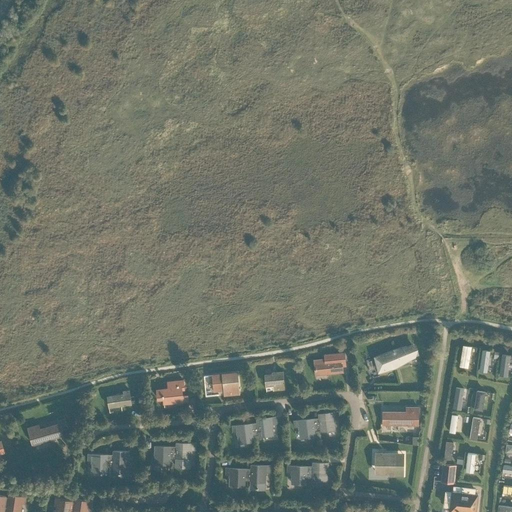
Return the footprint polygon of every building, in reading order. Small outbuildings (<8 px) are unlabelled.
[(468,367),(472,346),(464,344),(460,365),(468,367)] [(394,352),(375,357),(379,372),(396,367),(394,362),(415,356),(412,345),(393,350),(394,352)] [(487,371),(491,350),(483,349),(480,370),(487,371)] [(315,375),(343,372),(342,366),(345,365),(344,353),(325,355),(325,359),(313,361),(315,375)] [(508,376),(511,355),(502,354),(500,374),(508,376)] [(273,374),(265,375),(266,385),(273,384),(273,390),(284,389),(284,383),(284,381),(283,372),(272,373),(273,374)] [(240,393),(238,373),(213,375),(214,390),(224,389),(225,394),(240,393)] [(168,388),(162,389),(156,389),(158,401),(164,400),(164,403),(188,401),(187,393),(182,394),(181,387),(184,387),(183,379),(167,381),(168,388)] [(461,409),(464,388),(456,387),(453,407),(461,409)] [(123,394),(107,397),(109,407),(131,404),(131,403),(135,403),(134,397),(130,397),(129,390),(123,391),(123,394)] [(483,410),(485,391),(477,390),(474,409),(483,410)] [(410,412),(383,412),(383,424),(418,425),(418,408),(410,408),(410,412)] [(316,419),(317,430),(321,429),(321,431),(333,430),(332,419),(334,419),(334,413),(319,415),(319,419),(316,419)] [(455,432),(458,414),(452,414),(450,431),(455,432)] [(477,438),(481,417),(473,416),(470,437),(477,438)] [(258,424),(254,424),(256,435),(259,434),(259,437),(272,435),(270,424),(276,424),(276,417),(257,420),(258,424)] [(316,419),(294,421),(295,428),(301,427),(302,438),(315,436),(314,430),(317,430),(316,419)] [(38,424),(28,427),(32,443),(32,444),(33,443),(34,445),(41,443),(40,441),(42,441),(63,435),(62,429),(67,428),(65,420),(58,422),(59,424),(40,430),(38,424)] [(236,426),(232,427),(233,433),(239,432),(240,443),(253,441),(252,435),(256,435),(254,424),(236,426)] [(451,462),(454,442),(447,441),(444,461),(451,462)] [(173,448),(173,458),(176,458),(176,461),(176,468),(191,468),(191,461),(192,461),(193,450),(196,450),(196,444),(191,444),(176,444),(176,448),(173,448)] [(173,458),(173,448),(155,447),(155,453),(157,453),(157,464),(169,464),(169,458),(173,458)] [(110,466),(109,474),(113,474),(113,468),(125,469),(126,469),(126,458),(128,458),(128,452),(114,451),(113,455),(110,455),(110,466)] [(474,472),(476,453),(468,452),(466,471),(474,472)] [(376,454),(376,468),(389,469),(389,473),(389,475),(402,475),(403,465),(396,465),(396,454),(376,454)] [(88,455),(88,461),(94,461),(94,472),(107,472),(107,466),(110,466),(110,455),(88,455)] [(310,467),(309,478),(313,478),(313,480),(325,481),(325,470),(328,470),(328,464),(313,463),(313,467),(310,467)] [(442,464),(440,482),(454,483),(456,465),(442,464)] [(248,470),(247,480),(251,480),(251,482),(263,483),(264,472),(266,472),(270,472),(271,466),(251,465),(251,469),(248,469),(248,470)] [(288,467),(287,473),(291,473),(294,473),(293,484),(306,484),(306,478),(309,478),(310,467),(292,467),(288,467)] [(226,469),(226,475),(230,475),(232,475),(231,486),(244,486),(244,480),(247,480),(248,470),(230,469),(226,469)] [(511,493),(511,485),(504,485),(503,492),(511,493)] [(445,492),(444,506),(449,507),(448,511),(474,511),(477,495),(475,494),(467,494),(467,488),(454,487),(454,492),(453,492),(451,492),(451,493),(445,492)] [(8,497),(6,497),(4,511),(5,511),(19,511),(21,504),(25,504),(26,497),(9,494),(8,497)] [(70,511),(86,511),(87,508),(91,509),(93,495),(89,495),(88,501),(75,499),(75,502),(72,501),(70,511)] [(54,511),(53,511),(70,511),(72,501),(56,498),(54,506),(57,506),(58,507),(58,511),(56,511),(54,511)]
